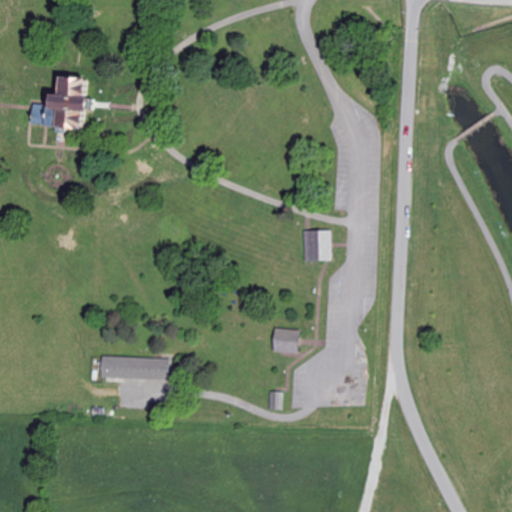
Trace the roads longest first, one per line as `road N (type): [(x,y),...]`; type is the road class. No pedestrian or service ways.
road 1 (residential): [(312,0),(312,31),(354,102),(368,144),(367,226),(346,386)]
road 2 (residential): [(396,367),(415,0)]
